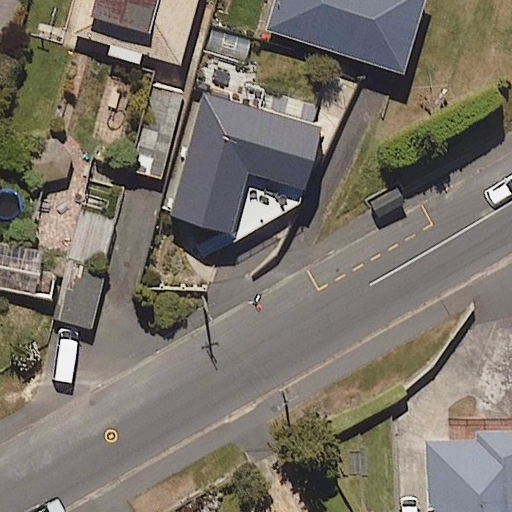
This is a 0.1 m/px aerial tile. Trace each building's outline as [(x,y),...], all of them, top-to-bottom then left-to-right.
[(187,0),(81,0),(74,28),(174,53),(187,0)] [(412,0),(269,0),(264,20),(396,58),(412,0)] [(158,172),(181,89),(153,81),(130,164),(158,172)] [(311,113),(200,82),(166,200),(222,216),(239,155),(295,171),(311,113)] [(71,159),(72,151),(71,144),(67,137),(61,132),(55,128),(47,127),(40,129),(33,132),(28,138),(24,145),(23,152),(25,160),(28,166),(34,172),(41,175),(48,176),(56,175),(62,171),(68,165),(71,159)] [(90,323),(115,229),(78,219),(53,313),(90,323)] [(52,252),(0,237),(0,285),(39,296),(52,252)] [(511,511),(511,416),(469,419),(470,428),(422,432),(428,511),(511,511)]
